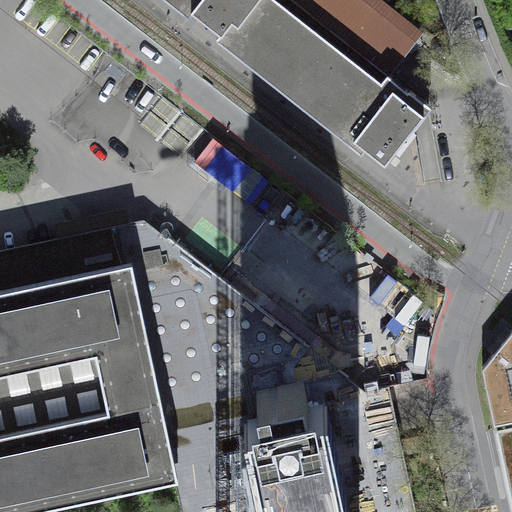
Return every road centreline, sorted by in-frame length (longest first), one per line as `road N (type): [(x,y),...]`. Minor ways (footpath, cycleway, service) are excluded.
road 1 (residential): [(476,511),(450,388),(452,362),(511,183)]
road 2 (residential): [(511,147),(453,0)]
